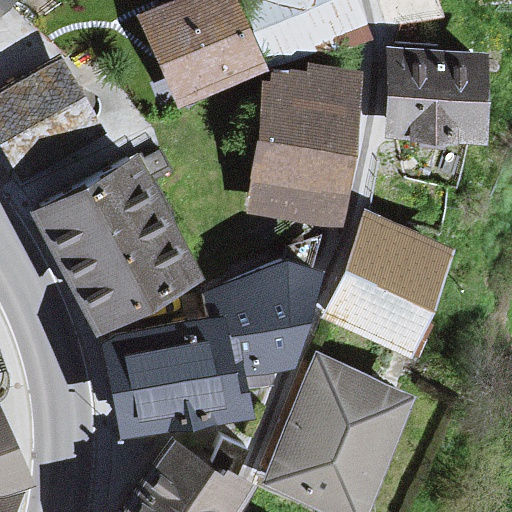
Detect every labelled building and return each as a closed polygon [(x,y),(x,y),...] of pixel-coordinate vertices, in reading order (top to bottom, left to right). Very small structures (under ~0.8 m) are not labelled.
[(198,0),(171,0),(124,21),(153,87),(223,56),(198,0)] [(325,21),(316,0),(215,0),(239,57),(325,21)] [(484,53),(391,50),(389,124),(482,126),(484,53)] [(0,93),(0,138),(17,168),(97,123),(60,59),(0,93)] [(332,210),(353,71),(312,65),(310,80),(272,75),(254,199),(332,210)] [(131,157),(37,206),(97,321),(192,272),(131,157)] [(372,219),(335,309),(409,339),(446,249),(372,219)] [(283,256),(213,286),(240,361),(289,354),(312,267),(283,256)] [(100,334),(119,429),(242,405),(234,365),(225,367),(215,312),(100,334)] [(359,511),(402,392),(317,357),(272,478),(342,511),(359,511)] [(171,441),(125,511),(211,511),(232,480),(171,441)]
